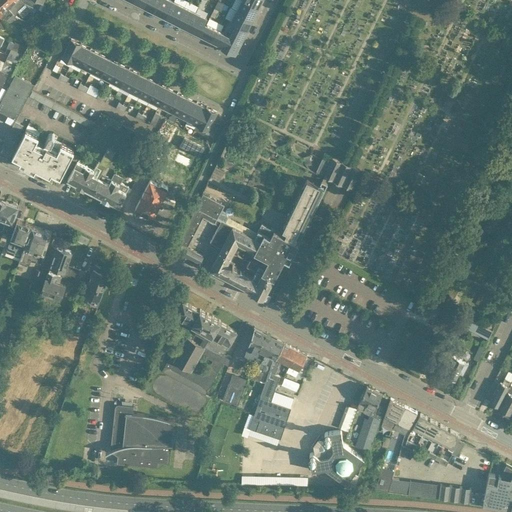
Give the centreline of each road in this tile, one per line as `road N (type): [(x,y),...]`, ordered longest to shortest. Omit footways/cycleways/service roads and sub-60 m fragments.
road 1 (residential): [(465,418),(0,171)]
road 2 (primary): [(287,511),(94,500),(0,483)]
road 3 (residential): [(232,63),(100,0)]
